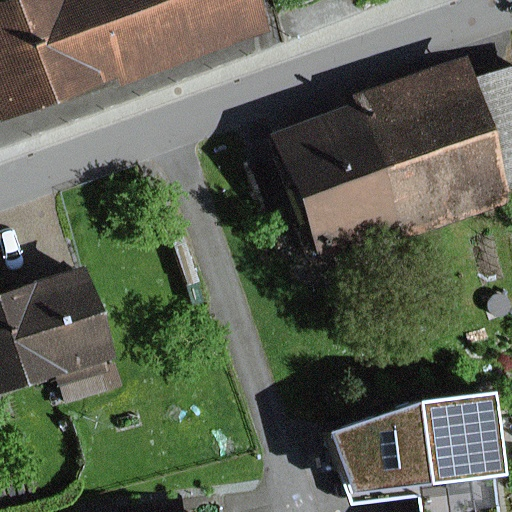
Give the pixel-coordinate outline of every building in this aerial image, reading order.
[(259,0),(8,0),(0,3),(0,114),(3,122),(118,80),(121,88),(271,33),(259,0)] [(511,67),(473,80),(466,61),(355,98),(358,107),(278,134),(321,261),(399,235),(402,243),(511,206),(511,67)] [(0,394),(55,378),(64,406),(115,390),(107,363),(116,360),(88,268),(0,295),(0,394)] [(507,477),(498,394),(422,402),(334,433),(356,495),(507,477)] [(136,413),(115,419),(118,431),(140,425),(136,413)]
